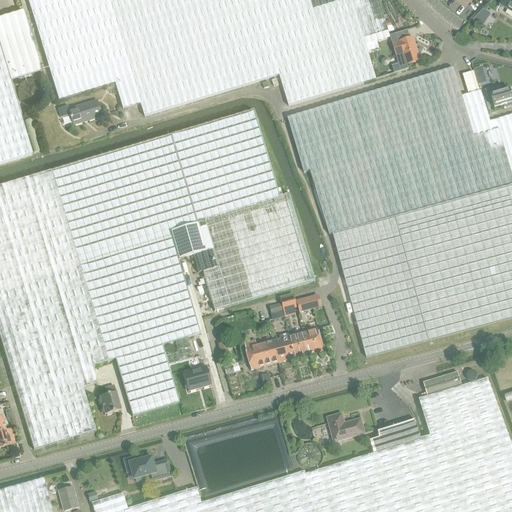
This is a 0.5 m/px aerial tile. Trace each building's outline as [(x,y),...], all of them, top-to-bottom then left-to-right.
[(29,0),(44,46),(51,70),(61,101),(115,84),(123,110),(140,105),(144,117),(195,102),(256,84),(262,82),(280,77),(288,107),(377,80),(368,53),(366,46),(351,0),(349,0),(314,11),(310,0),(29,0)] [(310,0),(314,11),(349,0),(310,0)] [(351,0),(366,46),(377,43),(390,39),(390,37),(378,0),(351,0)] [(511,0),(503,0),(499,6),(511,13),(511,0)] [(23,12),(0,19),(0,47),(10,82),(42,73),(23,12)] [(397,44),(393,45),(396,55),(395,56),(400,72),(408,70),(407,66),(420,62),(413,39),(410,39),(408,31),(394,35),(397,44)] [(377,43),(366,46),(368,53),(379,49),(377,43)] [(0,164),(32,155),(10,82),(0,47),(0,164)] [(373,93),(289,118),(304,173),(310,171),(329,235),(332,234),(406,214),(428,207),(511,184),(511,115),(490,122),(493,132),(475,137),(462,97),(454,69),(373,93)] [(480,92),(479,89),(474,72),(463,75),(469,95),(462,97),(475,137),(493,132),(490,122),(483,99),(481,92),(480,92)] [(496,88),(481,92),(483,99),(488,98),(489,102),(492,101),(494,109),(511,103),(511,97),(510,90),(497,93),(496,88)] [(74,126),(102,117),(97,103),(70,111),(68,107),(58,110),(61,119),(71,116),(74,126)] [(214,312),(314,282),(288,195),(278,198),(253,112),(0,187),(0,338),(14,386),(34,450),(95,432),(85,398),(82,389),(97,384),(92,367),(115,360),(132,418),(178,404),(167,366),(193,359),(187,339),(199,335),(177,261),(169,232),(197,223),(206,253),(193,257),(198,274),(202,273),(214,312)] [(511,186),(333,235),(367,359),(511,319),(511,186)] [(177,261),(193,257),(206,253),(197,223),(169,232),(177,261)] [(293,295),(279,299),(281,304),(284,318),(295,315),(294,309),(296,309),(296,308),(295,302),(293,295)] [(308,299),(295,302),(296,308),(298,307),(299,314),(311,310),(308,299)] [(281,304),(268,308),(272,321),(284,318),(281,304)] [(317,331),(301,335),(307,356),(322,352),(317,331)] [(301,335),(288,339),(294,360),(307,356),(301,335)] [(288,339),(272,343),(275,354),(277,364),(294,360),(288,339)] [(219,357),(228,354),(224,342),(215,344),(219,357)] [(247,349),(250,361),(275,354),(272,343),(247,349)] [(252,371),(277,364),(275,354),(250,361),(252,371)] [(238,364),(223,367),(225,376),(240,372),(238,364)] [(188,392),(209,386),(206,371),(184,377),(188,392)] [(423,384),(427,398),(462,387),(457,374),(423,384)] [(269,375),(260,377),(263,389),(272,386),(269,375)] [(243,378),(233,380),(235,393),(245,391),(243,378)] [(103,501),(92,505),(94,511),(511,511),(511,446),(488,380),(462,388),(427,398),(419,401),(431,437),(421,440),(374,455),(306,476),(305,473),(202,505),(197,489),(193,490),(175,496),(129,510),(124,495),(110,499),(104,501),(103,501)] [(112,413),(120,411),(113,387),(104,389),(106,396),(99,398),(104,416),(106,415),(106,417),(113,415),(112,413)] [(10,410),(5,411),(8,423),(9,422),(14,421),(10,410)] [(335,443),(364,435),(360,420),(344,425),(342,415),(328,419),(335,443)] [(380,439),(370,442),(374,455),(421,440),(415,422),(406,424),(378,433),(380,439)] [(6,431),(5,431),(0,432),(0,448),(16,444),(12,430),(6,431)] [(320,459),(320,458),(319,454),(318,452),(317,451),(313,448),(311,448),(308,447),(304,449),(301,451),(299,454),(298,459),(298,461),(299,463),(301,466),(303,467),(305,468),(308,469),(311,469),(313,468),(315,467),(316,466),(319,463),(320,459)] [(135,458),(124,461),(127,474),(132,473),(134,481),(156,475),(156,474),(160,472),(162,480),(171,477),(167,462),(158,464),(158,465),(154,466),(152,459),(137,462),(135,458)] [(0,511),(52,511),(44,480),(0,491),(0,511)] [(63,511),(65,511),(78,509),(73,488),(59,492),(63,511)]
